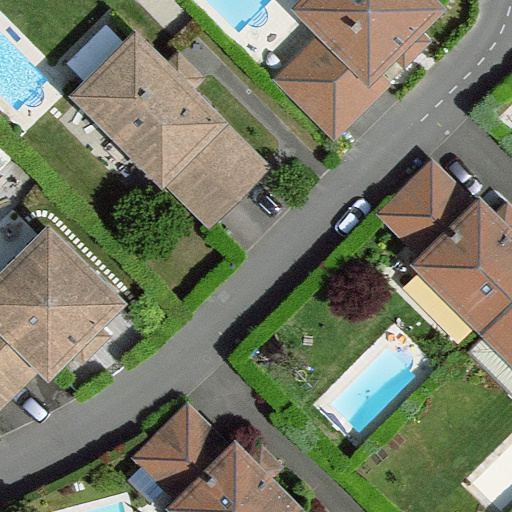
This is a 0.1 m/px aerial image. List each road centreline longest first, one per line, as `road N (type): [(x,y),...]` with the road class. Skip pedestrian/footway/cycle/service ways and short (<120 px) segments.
road 1 (residential): [(511,3),(493,46),(173,372),(0,477)]
road 2 (unknown): [(173,372),(360,511)]
